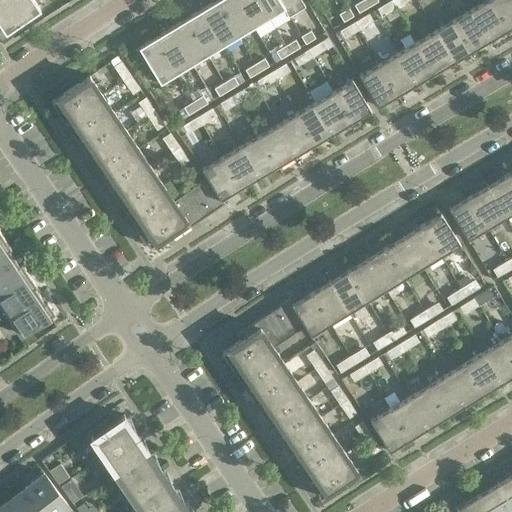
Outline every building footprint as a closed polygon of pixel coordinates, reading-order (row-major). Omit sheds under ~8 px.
[(0,0),(0,14),(21,0),(0,0)] [(40,10),(33,0),(21,0),(0,14),(0,25),(5,34),(40,10)] [(238,36),(216,0),(201,9),(223,45),(238,36)] [(254,27),(237,0),(216,0),(238,36),(254,27)] [(269,17),(258,0),(237,0),(254,27),(269,17)] [(258,0),(269,17),(284,8),(279,0),(258,0)] [(301,0),(279,0),(284,8),(289,16),(305,6),(301,0)] [(368,6),(364,0),(360,0),(354,4),(358,12),(368,6)] [(397,7),(392,0),(390,0),(378,8),(382,15),(397,7)] [(508,28),(491,0),(484,0),(471,8),(490,40),(491,40),(490,39),(508,28)] [(511,0),(491,0),(508,28),(511,25),(511,0)] [(339,13),(343,21),(353,15),(349,7),(339,13)] [(490,40),(471,8),(453,19),(471,50),(489,39),(490,40)] [(223,45),(201,9),(185,19),(208,55),(223,45)] [(374,20),(369,13),(355,21),(360,29),(374,20)] [(208,55),(185,19),(170,28),(192,64),(208,55)] [(471,50),(453,19),(434,30),(453,62),(454,62),(453,61),(471,50)] [(360,29),(355,21),(341,30),(345,37),(360,29)] [(192,64),(170,28),(155,38),(177,74),(192,64)] [(300,35),(305,43),(315,37),(310,29),(300,35)] [(453,62),(434,30),(416,41),(434,72),(452,61),(453,62)] [(177,74),(155,38),(139,47),(161,83),(177,74)] [(295,38),(285,44),(290,52),(300,46),(295,38)] [(327,48),(322,40),(308,49),(312,56),(327,48)] [(434,72),(416,41),(397,52),(416,84),(417,84),(416,83),(434,72)] [(290,52),(285,44),(276,50),(280,58),(290,52)] [(312,56),(308,49),(294,57),(298,65),(312,56)] [(416,84),(397,52),(378,63),(397,94),(415,83),(415,84),(416,84)] [(264,57),(254,63),(259,71),(269,65),(264,57)] [(130,75),(121,61),(114,66),(123,80),(130,75)] [(259,71),(254,63),(245,69),(249,77),(259,71)] [(290,70),(285,63),(271,71),(275,79),(290,70)] [(397,94),(378,63),(360,74),(360,73),(358,74),(378,107),(379,106),(379,105),(397,94)] [(275,79),(271,71),(257,80),(261,87),(275,79)] [(102,94),(89,75),(51,101),(64,120),(102,94)] [(140,89),(130,75),(123,80),(132,94),(140,89)] [(234,75),(224,81),(229,89),(238,83),(234,75)] [(351,80),(332,90),(351,121),(369,111),(369,112),(371,111),(351,78),(350,79),(351,80)] [(229,89),(224,81),(214,87),(219,95),(229,89)] [(253,92),(248,85),(234,94),(238,101),(253,92)] [(351,121),(332,90),(314,101),(333,133),(333,132),(351,121)] [(114,112),(102,94),(64,120),(76,138),(114,112)] [(203,94),(193,100),(198,108),(208,102),(203,94)] [(238,101),(234,94),(220,102),(224,110),(238,101)] [(154,111),(145,97),(138,102),(147,116),(154,111)] [(198,108),(193,100),(183,106),(188,114),(198,108)] [(333,133),(314,101),(295,112),(314,143),(332,133),(332,134),(333,133)] [(216,115),(211,107),(197,116),(201,123),(216,115)] [(164,124),(154,111),(147,116),(157,129),(164,124)] [(126,130),(114,112),(76,138),(88,156),(126,130)] [(314,143),(295,112),(277,123),(296,155),(296,154),(314,143)] [(201,123),(197,116),(183,125),(187,132),(201,123)] [(296,155),(277,123),(258,134),(277,165),(295,155),(295,156),(296,155)] [(138,148),(126,130),(88,156),(100,173),(138,148)] [(179,146),(169,133),(162,138),(171,151),(179,146)] [(277,165),(258,134),(240,145),(259,177),(258,176),(277,165)] [(259,177),(240,145),(221,156),(239,187),(257,177),(258,178),(259,177)] [(188,160),(179,146),(171,151),(181,165),(188,160)] [(150,166),(138,148),(100,173),(113,191),(150,166)] [(239,187),(221,156),(203,167),(202,166),(201,167),(207,177),(208,177),(221,199),(221,198),(239,187)] [(162,184),(150,166),(113,191),(125,209),(162,184)] [(511,211),(511,184),(506,174),(488,184),(487,183),(486,184),(505,216),(511,211)] [(207,177),(173,200),(175,201),(137,227),(150,246),(168,234),(171,239),(224,203),(221,198),(221,199),(208,177),(207,177)] [(175,201),(173,200),(162,184),(125,209),(137,227),(175,201)] [(505,216),(486,184),(486,185),(468,196),(487,227),(505,216)] [(487,227),(468,196),(450,206),(450,205),(448,206),(468,239),(469,238),(469,237),(487,227)] [(439,213),(421,224),(440,255),(458,244),(459,245),(460,244),(440,211),(439,212),(439,213)] [(440,255),(421,224),(403,235),(403,234),(402,234),(422,266),(440,255)] [(422,266),(402,234),(402,235),(402,236),(385,247),(403,277),(422,266)] [(11,248),(3,236),(0,238),(0,265),(14,256),(9,249),(11,248)] [(403,277),(385,247),(367,257),(366,256),(365,257),(385,289),(403,277)] [(19,264),(14,256),(0,265),(0,293),(28,274),(21,263),(19,264)] [(385,289),(365,257),(366,258),(348,269),(366,300),(385,289)] [(511,268),(507,260),(492,269),(497,276),(511,268)] [(366,300),(348,269),(330,280),(329,279),(348,311),(366,300)] [(36,285),(28,274),(0,293),(0,303),(8,315),(39,294),(34,287),(36,285)] [(348,311),(329,279),(328,280),(329,281),(311,292),(330,322),(348,311)] [(475,279),(460,288),(465,295),(479,287),(475,279)] [(465,295),(460,288),(446,296),(451,304),(465,295)] [(493,296),(488,289),(474,297),(478,305),(493,296)] [(311,292),(293,303),(292,304),(305,325),(311,335),(312,334),(312,333),(330,322),(311,292)] [(44,302),(39,294),(8,315),(21,335),(54,312),(46,300),(44,302)] [(478,305),(474,297),(460,306),(464,313),(478,305)] [(222,352),(234,371),(271,345),(272,345),(273,347),(305,325),(292,304),(293,303),(290,298),(256,321),(236,334),(240,340),(222,352)] [(438,301),(423,310),(428,318),(442,309),(438,301)] [(428,318),(423,310),(409,319),(414,326),(428,318)] [(456,318),(451,311),(437,319),(441,327),(456,318)] [(441,327),(437,319),(423,328),(427,335),(441,327)] [(401,324),(387,333),(391,340),(405,331),(401,324)] [(511,332),(500,340),(511,359),(511,332)] [(391,340),(387,333),(372,341),(377,349),(391,340)] [(419,341),(414,333),(400,342),(404,349),(419,341)] [(511,374),(511,359),(500,340),(482,351),(501,383),(502,383),(501,382),(511,374)] [(404,349),(400,342),(386,351),(390,358),(404,349)] [(272,345),(271,345),(234,371),(246,389),(284,363),(273,347),(272,345)] [(364,347),(350,356),(355,363),(369,354),(364,347)] [(322,363),(313,349),(306,354),(315,368),(322,363)] [(501,383),(482,351),(463,363),(482,393),(500,382),(500,383),(501,383)] [(355,363),(350,356),(336,364),(341,372),(355,363)] [(382,363),(377,356),(363,365),(368,372),(382,363)] [(296,381),(284,363),(246,389),(259,406),(296,381)] [(332,377),(322,363),(315,368),(324,382),(332,377)] [(482,393),(463,363),(445,374),(464,406),(465,405),(464,404),(482,393)] [(368,372),(363,365),(349,374),(354,381),(368,372)] [(464,406),(445,374),(426,385),(445,416),(463,405),(464,406)] [(308,399),(296,381),(259,406),(271,424),(308,399)] [(347,399),(337,385),(330,390),(339,404),(347,399)] [(445,416),(426,385),(408,396),(427,428),(428,428),(427,427),(445,416)] [(427,428),(408,396),(389,408),(408,438),(426,427),(427,428)] [(321,417),(308,399),(271,424),(283,442),(321,417)] [(356,413),(347,399),(339,404),(349,417),(356,413)] [(408,438),(389,408),(372,419),(371,418),(369,418),(389,451),(391,450),(390,449),(408,438)] [(90,437),(103,456),(137,433),(124,414),(90,437)] [(333,434),(321,417),(283,442),(295,460),(333,434)] [(371,435),(362,421),(354,426),(364,439),(371,435)] [(149,451),(137,433),(103,456),(115,474),(149,451)] [(345,452),(333,434),(295,460),(307,478),(345,452)] [(380,448),(371,435),(364,439),(373,453),(380,448)] [(161,469),(149,451),(115,474),(127,492),(161,469)] [(357,471),(345,452),(307,478),(320,497),(357,471)] [(53,462),(46,468),(53,478),(61,472),(53,462)] [(173,487),(161,469),(127,492),(139,510),(173,487)] [(58,511),(68,505),(43,473),(25,486),(44,511),(58,511)] [(511,473),(498,482),(498,481),(497,481),(511,505),(511,473)] [(511,511),(511,505),(497,481),(497,482),(477,494),(487,511),(511,511)] [(44,511),(25,486),(24,487),(25,488),(9,500),(17,511),(44,511)] [(77,486),(66,494),(72,502),(82,495),(77,486)] [(174,511),(185,505),(173,487),(139,510),(140,511),(174,511)] [(487,511),(477,494),(457,507),(456,506),(455,506),(458,511),(487,511)] [(17,511),(9,500),(0,506),(0,511),(17,511)]
